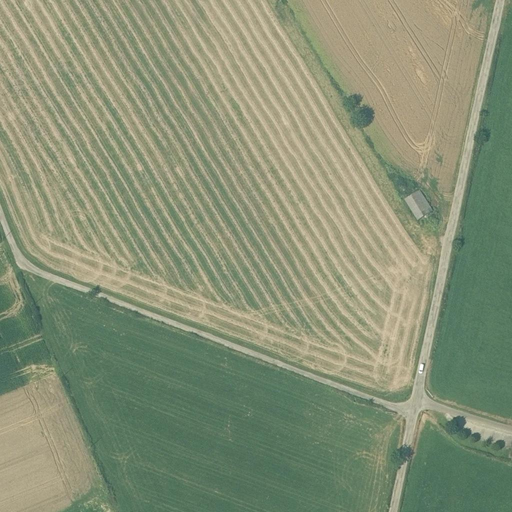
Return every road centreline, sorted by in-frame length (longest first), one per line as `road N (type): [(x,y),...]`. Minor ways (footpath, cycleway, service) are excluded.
road 1 (unclassified): [(414,414),(24,268),(0,210)]
road 2 (unclassified): [(414,414),(500,0)]
